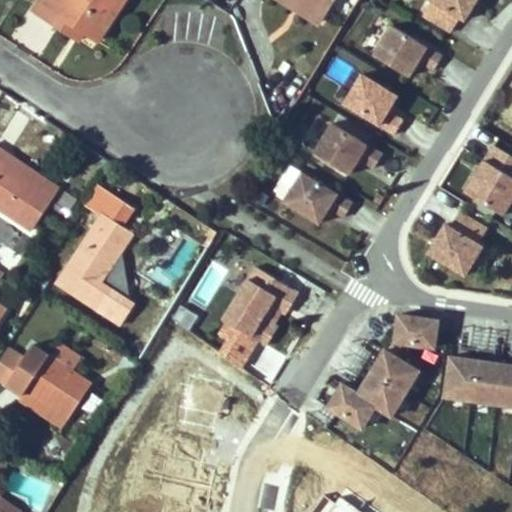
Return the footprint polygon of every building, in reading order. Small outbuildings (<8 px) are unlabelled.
[(62,16),(84,32),(98,40),(123,0),(40,0),(33,10),(56,25),(62,16)] [(281,0),(322,25),(327,17),(299,0),(281,0)] [(336,0),(299,0),(327,17),(336,0)] [(432,0),(425,14),(453,31),(462,16),(466,18),(477,0),(432,0)] [(56,25),(79,41),(84,32),(62,16),(56,25)] [(30,47),(40,52),(53,28),(43,22),(30,47)] [(436,69),(444,55),(393,24),(376,53),(411,75),(421,59),(436,69)] [(324,74),(344,85),(354,66),(334,56),(324,74)] [(346,102),(397,133),(405,120),(390,110),(399,94),(364,73),(346,102)] [(376,167),(384,154),(334,122),(316,152),(351,173),(361,158),(376,167)] [(511,154),(495,144),(486,160),(489,162),(482,175),(478,173),(467,191),(505,213),(511,202),(511,154)] [(7,163),(11,156),(0,149),(0,209),(32,231),(55,196),(7,163)] [(7,163),(55,196),(59,190),(11,156),(7,163)] [(486,160),(478,173),(482,175),(489,162),(486,160)] [(346,216),(355,202),(304,171),(286,200),(321,222),(331,206),(346,216)] [(135,210),(97,185),(85,204),(103,216),(104,215),(123,228),(135,210)] [(467,274),(484,246),(480,243),(489,228),(461,211),(452,226),(448,223),(430,251),(467,274)] [(104,215),(103,216),(58,283),(99,311),(114,290),(101,282),(115,260),(133,234),(123,228),(104,215)] [(202,246),(207,249),(217,233),(212,229),(202,246)] [(172,290),(198,247),(180,236),(154,279),(172,290)] [(0,256),(0,269),(8,275),(11,277),(24,255),(8,244),(0,256)] [(114,290),(128,268),(115,260),(101,282),(114,290)] [(292,306),(300,291),(258,265),(225,319),(268,345),(280,325),(276,323),(283,310),(288,303),(292,306)] [(0,279),(3,282),(8,275),(0,269),(0,279)] [(41,272),(30,289),(39,295),(50,277),(41,272)] [(288,303),(283,310),(288,313),(292,306),(288,303)] [(180,306),(172,320),(190,329),(197,314),(180,306)] [(404,342),(437,346),(440,319),(401,313),(397,341),(404,342)] [(396,354),(404,342),(397,341),(391,351),(396,354)] [(51,357),(76,373),(85,360),(60,343),(51,357)] [(69,418),(92,384),(76,373),(51,357),(33,345),(24,358),(6,384),(23,396),(27,390),(69,418)] [(0,379),(6,384),(24,358),(8,348),(0,360),(0,379)] [(396,354),(391,351),(387,349),(361,392),(345,382),(331,406),(364,427),(378,405),(394,414),(422,369),(396,354)] [(120,367),(131,374),(139,361),(127,353),(120,367)] [(511,363),(453,355),(447,395),(511,404),(511,363)] [(20,401),(62,429),(69,418),(27,390),(23,396),(20,401)] [(0,511),(20,511),(21,511),(0,497),(0,511)]
